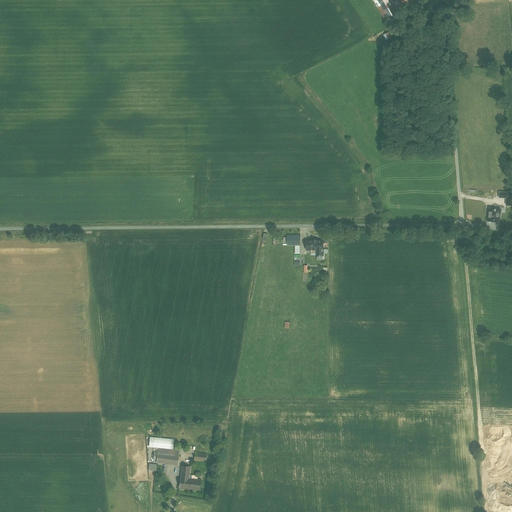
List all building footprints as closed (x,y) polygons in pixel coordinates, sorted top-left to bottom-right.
[(393,15),(384,0),(378,0),(389,18),(393,15)] [(427,9),(420,1),(415,6),(423,14),(427,9)] [(506,198),(506,205),(511,205),(511,191),(499,191),(499,198),(506,198)] [(490,207),(488,220),(499,222),(500,209),(490,207)] [(300,235),(288,235),(288,246),(300,245),(300,235)] [(323,240),(307,241),(307,250),(317,249),(317,255),(323,255),(323,240)] [(172,451),(158,449),(158,452),(154,452),(153,459),(157,459),(156,463),(178,465),(179,455),(172,454),(172,451)] [(182,465),(181,477),(189,478),(190,466),(182,465)] [(181,477),(180,477),(179,487),(199,489),(200,479),(189,478),(181,477)]
